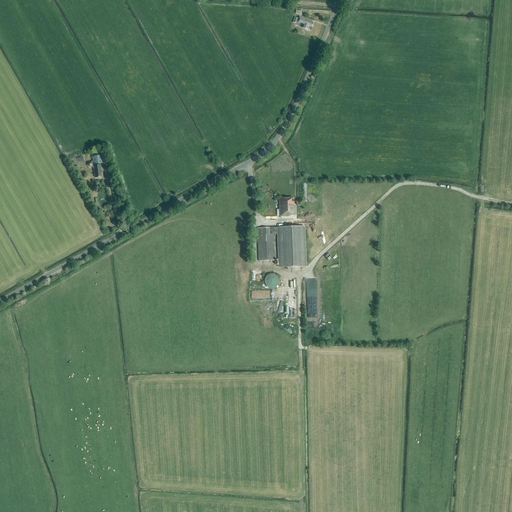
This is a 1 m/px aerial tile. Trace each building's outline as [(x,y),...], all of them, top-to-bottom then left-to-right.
[(312,27),(314,23),(312,23),(312,21),(301,17),(299,22),(304,24),(302,28),(308,30),(309,26),(312,27)] [(89,166),(91,166),(93,168),(94,168),(95,178),(102,177),(101,174),(101,168),(100,165),(99,165),(99,164),(103,163),(102,156),(101,156),(100,153),(93,154),(93,157),(94,161),(91,161),(91,162),(88,162),(87,164),(89,166)] [(290,215),(295,215),(295,205),(293,205),(293,198),(279,199),(279,212),(277,212),(277,216),(290,216),(290,215)] [(277,228),(273,228),(258,229),(259,262),(275,261),(274,234),(277,234),(278,267),(306,266),(305,226),(277,227),(277,228)] [(275,275),(273,274),(271,274),(269,274),(267,276),(265,277),(265,279),(264,282),(265,284),(266,286),(268,287),(270,288),(272,288),(275,287),(276,286),(278,284),(279,282),(279,280),(278,278),(277,276),(275,275)]
